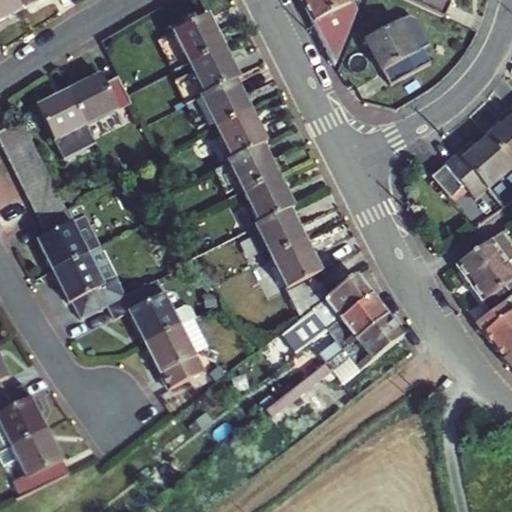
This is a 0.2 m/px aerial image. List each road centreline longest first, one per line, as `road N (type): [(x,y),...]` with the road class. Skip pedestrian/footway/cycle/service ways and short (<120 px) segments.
road 1 (residential): [(343,161),(454,101),(484,66),(511,6)]
road 2 (residential): [(0,268),(110,441)]
road 3 (residential): [(343,161),(262,0)]
road 4 (unclassified): [(466,511),(442,403),(451,349)]
road 5 (residential): [(132,0),(0,81)]
road 6 (residential): [(413,294),(343,161)]
road 7 (residential): [(413,294),(511,212)]
